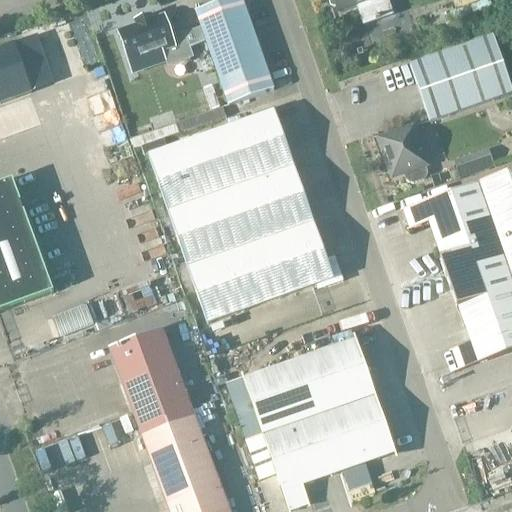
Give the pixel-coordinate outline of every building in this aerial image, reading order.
[(241,0),(230,0),(195,13),(201,29),(205,42),(228,107),(273,91),(241,0)] [(334,0),(339,13),(358,7),(365,27),(393,17),(387,0),(334,0)] [(136,26),(117,33),(128,64),(163,52),(168,66),(192,58),(189,48),(205,42),(201,29),(172,39),(164,16),(151,21),(150,16),(134,21),(136,26)] [(13,45),(0,49),(0,105),(31,94),(30,92),(52,85),(36,38),(13,46),(13,45)] [(409,68),(426,115),(430,124),(511,94),(511,93),(492,38),(409,68)] [(167,212),(293,168),(274,112),(147,156),(167,212)] [(379,140),(383,152),(392,178),(404,174),(406,182),(412,185),(425,180),(427,175),(425,167),(426,166),(413,128),(379,140)] [(187,268),(229,253),(313,224),(293,168),(167,212),(187,268)] [(498,241),(511,236),(511,172),(402,211),(409,231),(428,224),(440,260),(439,260),(439,261),(498,241)] [(0,312),(52,294),(12,181),(0,185),(0,312)] [(229,253),(248,310),(316,286),(317,290),(343,281),(334,257),(326,260),(313,224),(229,253)] [(511,236),(498,241),(511,282),(511,236)] [(511,288),(511,282),(498,241),(439,261),(456,308),(511,288)] [(206,324),(248,310),(229,253),(187,268),(206,324)] [(511,288),(456,308),(456,309),(458,309),(470,344),(451,351),(458,371),(511,352),(511,288)] [(176,315),(166,318),(162,304),(154,306),(160,325),(169,322),(172,332),(180,329),(176,315)] [(144,446),(197,426),(161,330),(108,349),(144,446)] [(309,389),(365,369),(355,341),(299,360),(309,389)] [(220,361),(244,352),(240,342),(216,352),(220,361)] [(291,427),(319,417),(309,389),(299,360),(271,370),(291,427)] [(375,397),(365,369),(309,389),(319,417),(375,397)] [(291,427),(271,370),(242,380),(262,436),(262,437),(291,427)] [(391,442),(375,397),(319,417),(338,474),(395,454),(393,448),(395,444),(391,442)] [(262,437),(262,436),(245,442),(259,482),(276,476),(288,511),(309,505),(302,486),(338,474),(319,417),(291,427),(262,437)] [(228,511),(197,426),(144,446),(168,511),(228,511)] [(57,465),(69,493),(78,490),(66,461),(57,465)]
